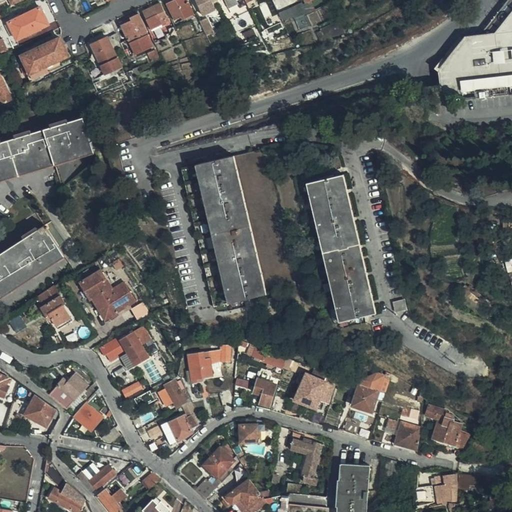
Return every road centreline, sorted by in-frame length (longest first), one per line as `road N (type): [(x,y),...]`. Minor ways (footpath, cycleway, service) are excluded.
road 1 (residential): [(485,0),(396,63),(139,151),(147,164),(266,135),(314,133),(381,143),(453,196),(511,199)]
road 2 (residential): [(163,470),(240,411),(444,467)]
road 3 (residential): [(140,453),(89,360),(27,359),(0,341)]
road 4 (unknown): [(178,158),(203,295)]
